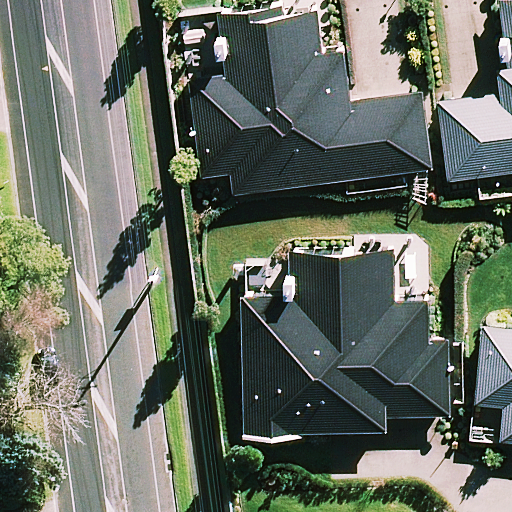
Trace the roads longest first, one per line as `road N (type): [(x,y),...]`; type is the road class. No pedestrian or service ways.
road 1 (tertiary): [(50,0),(118,511)]
road 2 (residential): [(353,459),(426,454),(511,505)]
